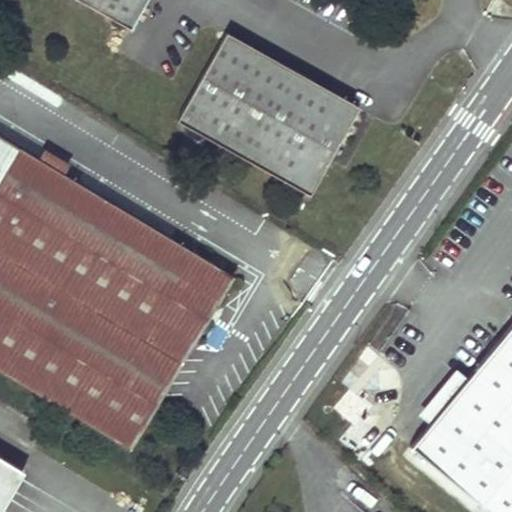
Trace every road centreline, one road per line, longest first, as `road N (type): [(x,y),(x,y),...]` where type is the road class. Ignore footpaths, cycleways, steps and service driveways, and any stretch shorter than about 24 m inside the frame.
road 1 (tertiary): [(199,511),(511,69)]
road 2 (unknown): [(371,265),(437,321),(453,323),(485,309),(511,279)]
